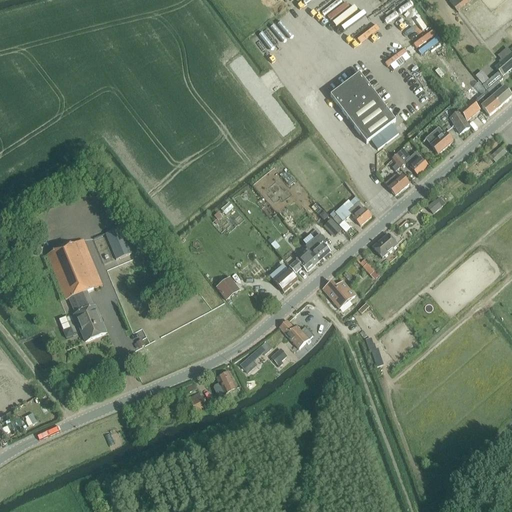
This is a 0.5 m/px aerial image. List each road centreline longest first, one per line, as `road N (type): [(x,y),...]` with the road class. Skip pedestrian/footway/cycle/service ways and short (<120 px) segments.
road 1 (tertiary): [(0,462),(235,353),(511,114)]
road 2 (unknown): [(390,221),(329,125),(309,70),(326,56),(354,58),(409,117)]
